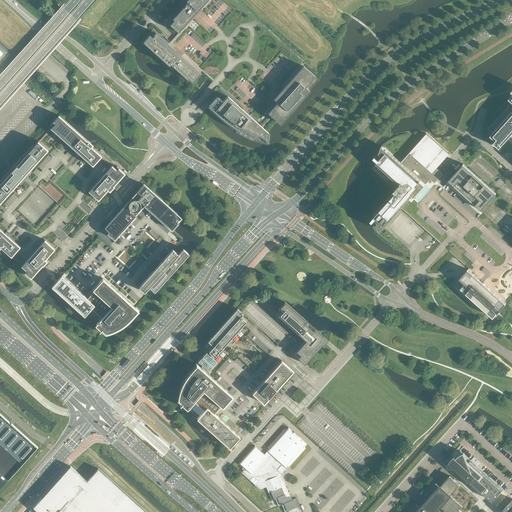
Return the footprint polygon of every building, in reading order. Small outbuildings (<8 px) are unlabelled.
[(183,0),(179,4),(183,8),(193,17),(179,33),(174,38),(169,43),(153,29),(140,43),(173,73),(176,69),(185,59),(201,74),(206,78),(207,77),(207,78),(210,80),(212,82),(215,84),(217,87),(212,93),(214,95),(217,97),(222,102),(256,132),(261,127),(271,116),(277,121),(280,124),(309,91),(319,80),(317,79),(320,75),(236,0),(183,0)] [(187,0),(187,1),(188,2),(183,8),(173,19),(174,20),(170,25),(179,33),(193,17),(194,16),(192,14),(198,7),(199,7),(200,7),(201,6),(201,5),(201,4),(203,6),(208,0),(187,0)] [(37,96),(30,90),(28,93),(35,99),(37,96)] [(511,91),(511,92),(511,95),(509,99),(511,102),(511,111),(490,136),(495,141),(511,122),(511,91)] [(511,95),(511,94),(511,95),(499,109),(500,109),(482,129),(484,130),(490,136),(511,111),(511,102),(509,99),(511,95)] [(267,132),(261,127),(227,96),(222,102),(217,97),(208,107),(213,111),(220,117),(227,123),(235,129),(243,133),(251,137),(259,140),(267,143),(268,133),(267,132)] [(56,123),(51,128),(78,152),(77,153),(78,152),(81,154),(80,155),(93,166),(102,156),(91,146),(92,145),(63,118),(59,115),(50,125),(51,125),(54,121),(56,123)] [(511,122),(495,141),(494,143),(500,148),(502,146),(509,152),(511,154),(511,122)] [(81,154),(78,152),(77,153),(78,152),(51,128),(39,141),(48,150),(29,171),(30,173),(28,176),(27,175),(23,180),(23,181),(20,184),(19,183),(0,203),(0,228),(20,247),(11,257),(22,266),(31,255),(31,254),(32,255),(35,253),(34,252),(45,240),(55,249),(58,246),(54,242),(59,237),(53,232),(58,227),(67,235),(87,214),(91,208),(87,205),(92,200),(96,203),(98,200),(88,191),(100,179),(103,177),(102,176),(102,175),(102,176),(112,165),(102,156),(93,166),(80,155),(81,154)] [(398,187),(373,215),(379,219),(377,221),(379,222),(378,224),(381,231),(411,198),(413,195),(415,197),(421,190),(419,188),(423,184),(425,186),(430,179),(435,183),(443,174),(437,168),(445,159),(449,154),(427,134),(401,162),(383,145),(380,153),(382,155),(380,156),(382,158),(377,163),(392,176),(390,179),(398,187)] [(32,145),(0,180),(0,203),(19,183),(20,184),(23,181),(23,180),(27,175),(28,176),(30,173),(29,171),(48,150),(39,141),(38,141),(33,146),(32,145)] [(463,164),(448,181),(481,210),(496,194),(463,164)] [(112,165),(102,176),(102,175),(102,176),(103,177),(100,179),(88,191),(98,200),(108,189),(110,191),(125,173),(117,166),(119,168),(117,170),(112,165)] [(107,233),(115,239),(136,216),(132,212),(134,212),(136,212),(138,211),(139,210),(140,208),(141,206),(141,204),(140,203),(141,202),(172,230),(172,229),(178,222),(176,220),(176,219),(177,218),(176,216),(175,215),(177,214),(144,184),(105,228),(109,231),(107,233)] [(136,216),(115,239),(115,240),(114,240),(100,227),(95,232),(110,245),(110,246),(98,235),(62,275),(87,298),(94,291),(93,290),(103,278),(136,308),(147,295),(150,297),(155,292),(149,287),(145,292),(139,287),(173,249),(183,239),(172,229),(172,230),(141,202),(140,203),(141,204),(141,206),(140,208),(139,210),(138,211),(136,212),(134,212),(132,212),(136,216)] [(20,247),(0,228),(0,247),(1,247),(11,257),(20,247)] [(31,255),(22,266),(27,271),(25,272),(23,270),(23,271),(31,278),(47,261),(45,259),(55,249),(45,240),(34,252),(35,253),(32,255),(31,254),(31,255)] [(173,249),(139,287),(145,292),(149,287),(155,292),(184,259),(173,249)] [(480,281),(468,270),(468,269),(460,278),(465,284),(464,284),(461,288),(465,292),(466,293),(493,318),(497,313),(496,313),(497,312),(498,313),(506,304),(500,299),(483,283),(483,282),(481,280),(480,281)] [(87,298),(62,275),(52,287),(85,316),(87,313),(97,322),(95,325),(101,330),(99,331),(100,331),(102,329),(106,332),(112,330),(118,327),(122,325),(125,322),(128,320),(130,317),(137,310),(139,311),(136,308),(103,278),(93,290),(94,291),(87,298)] [(305,322),(306,322),(285,302),(279,309),(278,308),(278,309),(281,311),(277,315),(296,332),(298,331),(307,339),(296,351),(300,355),(297,358),(298,358),(300,355),(306,360),(308,358),(309,358),(326,340),(314,330),(314,331),(307,325),(308,324),(305,322)] [(213,346),(208,341),(203,347),(211,354),(229,369),(261,333),(263,332),(237,309),(235,311),(246,321),(217,354),(211,349),(213,346)] [(235,311),(208,341),(213,346),(211,349),(217,354),(246,321),(235,311)] [(213,359),(214,357),(212,355),(211,357),(209,356),(207,354),(206,353),(198,362),(199,363),(201,365),(203,366),(201,368),(203,370),(204,368),(209,372),(217,363),(213,359)] [(281,360),(252,393),(263,403),(293,371),(282,361),(281,360)] [(222,407),(232,396),(203,370),(201,368),(199,367),(198,365),(196,364),(197,365),(190,374),(187,377),(184,381),(182,386),(181,390),(179,394),(179,399),(182,402),(180,405),(182,404),(187,409),(189,407),(199,416),(197,418),(230,448),(236,440),(240,436),(236,434),(214,414),(221,406),(222,407)] [(0,488),(37,447),(0,413),(0,488)] [(301,508),(300,506),(297,498),(291,500),(280,473),(283,470),(287,465),(289,466),(305,448),(304,446),(307,444),(301,439),(302,439),(294,432),(293,432),(288,427),(286,430),(284,429),(267,448),(269,449),(264,454),(255,446),(238,464),(244,469),(241,473),(254,484),(253,484),(259,489),(266,487),(271,500),(275,498),(278,506),(281,504),(284,511),(288,510),(288,511),(300,511),(299,509),(301,508)] [(449,462),(454,456),(457,458),(460,455),(470,463),(472,461),(465,456),(457,449),(446,461),(502,511),(504,511),(503,510),(511,499),(511,497),(503,489),(492,501),(449,462)] [(474,464),(472,461),(470,463),(460,455),(457,458),(454,456),(449,462),(492,501),(503,489),(475,465),(474,466),(473,465),(474,464)] [(146,511),(98,468),(87,481),(70,466),(41,499),(33,507),(38,511),(146,511)] [(425,503),(420,509),(416,505),(413,509),(411,507),(409,509),(411,511),(409,511),(434,511),(435,511),(440,506),(446,511),(456,511),(462,506),(450,495),(454,491),(460,484),(450,476),(446,480),(439,488),(435,484),(432,487),(430,486),(429,488),(430,489),(427,493),(431,496),(425,503)] [(456,511),(446,511),(440,506),(435,511),(434,511),(467,511),(478,500),(460,484),(454,491),(450,495),(462,506),(456,511)] [(511,511),(511,499),(503,510),(504,511),(511,511)]
